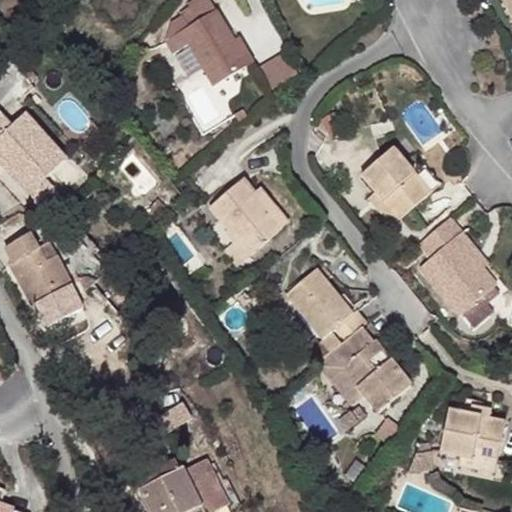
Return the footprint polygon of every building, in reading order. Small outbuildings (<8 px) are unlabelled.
[(183,34),(214,87),(248,66),(237,48),(233,41),(207,0),(204,0),(182,14),(190,29),(183,34)] [(239,38),(233,41),(237,48),(243,44),(239,38)] [(243,44),(237,48),(248,66),(255,62),(243,44)] [(190,48),(176,53),(184,74),(198,68),(190,48)] [(67,161),(52,145),(43,153),(18,125),(13,129),(0,114),(0,154),(6,161),(1,165),(30,195),(39,187),(67,161)] [(26,117),(18,125),(43,153),(52,145),(26,117)] [(401,220),(431,195),(394,151),(363,176),(377,192),(401,220)] [(283,229),(254,195),(243,182),(212,208),(252,256),(283,229)] [(260,191),(254,195),(283,229),(289,224),(260,191)] [(401,220),(377,192),(369,200),(392,227),(401,220)] [(41,208),(32,215),(39,225),(48,218),(41,208)] [(451,220),(419,246),(432,262),(423,269),(461,316),(496,287),(482,270),(458,240),(464,236),(451,220)] [(61,221),(46,233),(72,264),(87,250),(61,221)] [(10,266),(31,304),(42,300),(71,286),(58,259),(44,264),(30,236),(8,250),(15,264),(10,266)] [(458,240),(482,270),(488,265),(464,236),(458,240)] [(343,346),(368,325),(358,313),(354,316),(318,272),(288,296),(325,341),(333,334),(343,346)] [(344,370),(375,344),(366,333),(322,369),(352,406),(364,395),(344,370)] [(319,346),(328,358),(343,346),(333,334),(325,341),(319,346)] [(156,338),(143,347),(156,365),(158,363),(168,355),(156,338)] [(381,351),(375,344),(344,370),(364,395),(380,414),(412,389),(381,351)] [(90,379),(73,387),(83,407),(99,398),(90,379)] [(470,408),(468,418),(489,423),(491,412),(470,408)] [(441,452),(473,458),(497,463),(505,427),(489,423),(468,418),(450,414),(441,452)] [(421,444),(417,454),(432,454),(431,444),(421,444)] [(432,454),(417,454),(409,470),(433,467),(432,454)] [(497,463),(473,458),(471,470),(494,475),(497,463)] [(141,490),(150,511),(197,511),(203,509),(184,470),(141,490)] [(13,511),(15,507),(2,502),(7,489),(0,485),(0,511),(13,511)]
